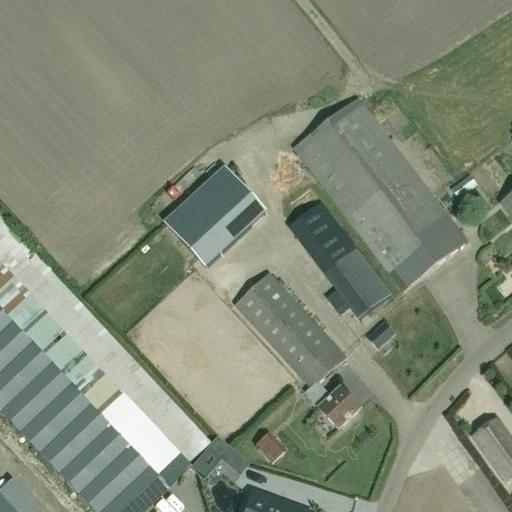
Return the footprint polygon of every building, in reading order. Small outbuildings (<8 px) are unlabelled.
[(293,151),(402,294),(468,244),(359,101),(293,151)] [(265,216),(223,170),(164,224),(206,269),(265,216)] [(511,198),(502,207),(511,219),(511,198)] [(393,299),(323,206),(288,230),(360,324),(393,299)] [(0,276),(182,471),(209,444),(0,220),(0,276)] [(304,396),(319,412),(338,433),(361,412),(341,391),(332,399),(319,386),(347,360),(270,276),(234,309),(310,391),(304,396)] [(0,416),(90,511),(145,511),(161,498),(169,491),(0,312),(0,416)] [(397,336),(385,323),(367,340),(378,352),(397,336)] [(511,481),(511,442),(497,421),(473,438),(490,463),(497,471),(507,485),(511,481)] [(262,435),(276,456),(287,448),(273,427),(262,435)] [(215,440),(204,452),(217,462),(227,450),(215,440)] [(200,482),(208,473),(195,463),(188,472),(200,482)] [(13,511),(0,497),(0,511),(13,511)] [(293,511),(282,511),(249,500),(244,511),(297,511),(294,511),(293,511)]
